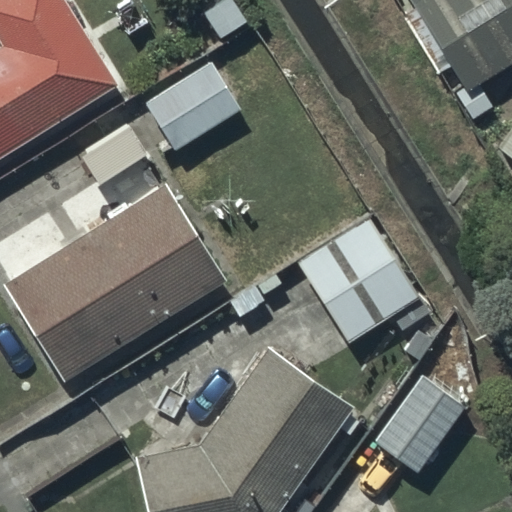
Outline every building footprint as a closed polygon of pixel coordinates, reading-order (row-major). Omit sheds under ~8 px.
[(0,162),(118,88),(61,0),(0,0),(0,43),(3,49),(0,50),(0,162)] [(247,25),(230,0),(229,0),(205,16),(222,42),(247,25)] [(511,0),(406,0),(466,98),(511,70),(511,0)] [(244,117),(210,60),(143,99),(177,156),(244,117)] [(511,133),(499,151),(511,160),(511,133)] [(62,366),(221,266),(160,169),(1,269),(62,366)] [(367,206),(296,250),(345,328),(415,284),(367,206)] [(277,273),(271,264),(255,274),(261,283),(277,273)] [(261,291),(252,276),(228,292),(237,306),(261,291)] [(416,287),(389,305),(398,319),(425,302),(416,287)] [(414,350),(426,331),(415,324),(403,344),(414,350)] [(346,393),(266,336),(197,432),(132,445),(145,511),(298,511),(278,497),(335,416),(345,423),(355,410),(341,400),(346,393)] [(460,394),(419,364),(370,432),(411,462),(460,394)]
